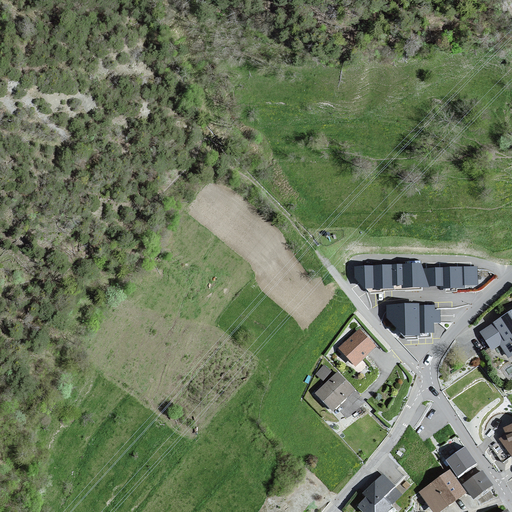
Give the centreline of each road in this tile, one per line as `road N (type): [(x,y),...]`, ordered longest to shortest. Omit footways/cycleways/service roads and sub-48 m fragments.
road 1 (track): [(326,262),(210,130)]
road 2 (residential): [(426,376),(391,442),(334,511)]
road 3 (residential): [(426,376),(367,318),(326,262)]
road 4 (unclassified): [(426,376),(443,344),(511,278)]
road 5 (residential): [(497,482),(426,376)]
